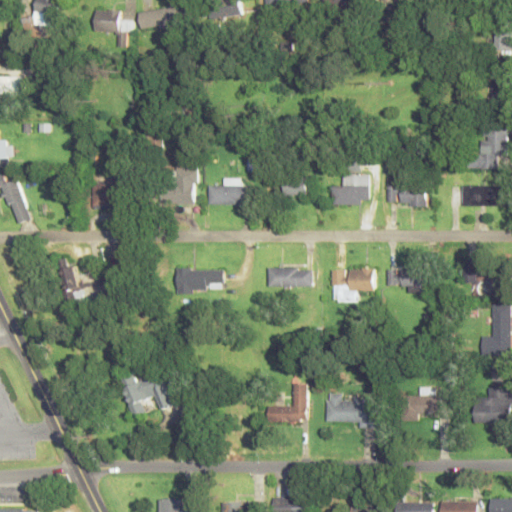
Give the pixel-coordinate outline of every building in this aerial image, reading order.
[(38,0),(40,15),(25,17),(27,29),(63,24),(59,0),(38,0)] [(243,0),(212,2),(213,18),(244,16),(243,0)] [(145,31),(193,23),(190,4),(141,12),(145,31)] [(129,46),(129,33),(135,33),(135,20),(124,20),(124,10),(98,10),(98,32),(121,32),(120,46),(129,46)] [(511,49),(511,23),(493,23),(493,50),(511,49)] [(508,100),(508,82),(496,82),(496,100),(508,100)] [(509,157),(511,128),(482,126),(479,167),(499,169),(500,156),(509,157)] [(0,128),(0,164),(13,165),(13,142),(1,142),(0,128)] [(197,162),(175,162),(175,203),(197,203),(197,162)] [(372,204),(372,173),(345,173),(345,185),(334,185),(334,204),(372,204)] [(21,179),(8,183),(6,174),(0,175),(0,187),(6,185),(16,223),(31,220),(21,179)] [(244,178),(225,178),(225,185),(211,185),(211,204),(252,204),(252,185),(244,185),(244,178)] [(309,178),(285,178),(285,196),(309,196),(309,178)] [(93,182),(93,206),(126,206),(126,182),(93,182)] [(429,205),(429,185),(389,185),(389,205),(429,205)] [(465,205),(511,205),(511,185),(465,185),(465,205)] [(334,301),(361,301),(361,291),(378,291),(377,269),(348,269),(348,261),(334,262),(334,301)] [(89,301),(77,265),(62,270),(73,306),(89,301)] [(270,286),(315,286),(315,267),(270,267),(270,286)] [(225,292),(225,268),(179,268),(179,292),(225,292)] [(390,268),(390,287),(430,287),(430,268),(390,268)] [(493,289),(511,288),(510,268),(470,269),(470,282),(493,282),(493,289)] [(511,304),(494,304),(494,344),(511,344),(511,304)] [(162,408),(175,404),(164,366),(123,379),(134,417),(149,413),(145,401),(158,397),(162,408)] [(270,421),(309,421),(309,384),(295,384),(295,405),(270,405),(270,421)] [(511,387),(483,388),(483,423),(511,422),(511,387)] [(421,395),(405,395),(405,417),(449,418),(450,395),(438,395),(438,388),(422,388),(421,395)] [(359,422),(359,427),(377,427),(377,396),(328,396),(328,421),(359,422)] [(511,511),(511,497),(494,498),(494,511),(511,511)] [(314,511),(315,498),(274,498),(274,511),(314,511)] [(160,511),(201,511),(202,500),(161,500),(160,511)] [(255,511),(255,501),(223,501),(222,511),(255,511)] [(442,511),(469,511),(470,501),(442,501),(442,511)] [(389,511),(389,503),(352,503),(351,511),(389,511)] [(434,511),(435,503),(399,503),(398,511),(434,511)]
